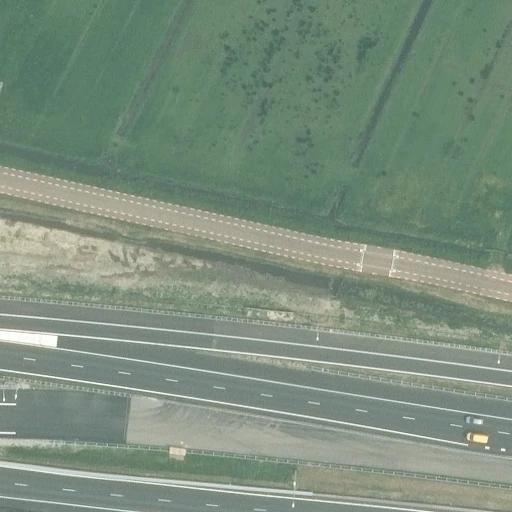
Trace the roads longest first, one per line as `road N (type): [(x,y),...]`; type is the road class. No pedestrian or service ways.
road 1 (unclassified): [(511,289),(0,181)]
road 2 (motorway): [(511,381),(280,351),(0,329)]
road 3 (motorway): [(471,438),(0,357)]
road 4 (motorway): [(471,438),(0,417)]
road 5 (motorway): [(0,481),(271,511)]
